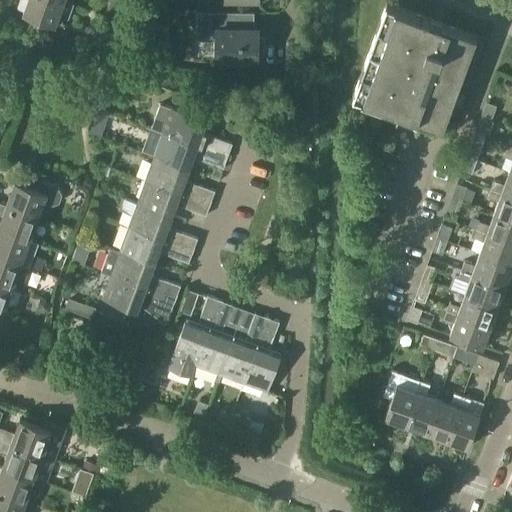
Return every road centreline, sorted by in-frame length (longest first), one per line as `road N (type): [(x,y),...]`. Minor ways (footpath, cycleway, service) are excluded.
road 1 (residential): [(283,474),(0,378)]
road 2 (residential): [(283,474),(303,399),(306,320),(206,279)]
road 3 (residential): [(466,511),(511,393)]
